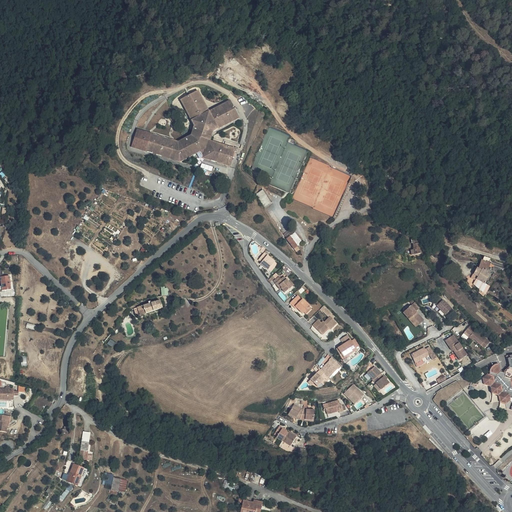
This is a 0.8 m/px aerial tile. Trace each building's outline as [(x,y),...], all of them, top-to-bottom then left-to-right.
[(201,162),(228,170),(234,149),(209,142),(212,131),(238,118),(229,101),(210,111),(199,91),(182,99),(195,124),(191,136),(178,141),(138,128),(132,146),(180,162),(198,154),(201,162)] [(260,198),(267,194),(264,189),(257,193),(260,198)] [(290,235),(298,246),(303,242),(295,232),(290,235)] [(298,246),(290,235),(287,238),(297,252),(300,249),(298,246)] [(273,263),(262,254),(257,260),(261,263),(259,265),(267,271),(273,264),(273,263)] [(475,273),(471,279),(475,281),(474,284),(483,289),(488,280),(484,278),(485,276),(486,276),(489,267),(488,267),(489,262),(482,260),(481,264),(479,264),(477,274),(475,273)] [(273,264),(267,271),(270,273),(276,266),(273,264)] [(2,290),(12,289),(11,275),(1,276),(2,290)] [(286,277),(284,279),(291,287),(293,286),(286,277)] [(281,278),(280,279),(274,283),(279,289),(281,288),(284,293),(288,289),(285,285),(282,281),(281,278)] [(284,279),(282,281),(285,285),(288,289),(291,287),(284,279)] [(483,289),(474,284),(472,289),(484,298),(488,291),(483,289)] [(309,305),(297,296),(290,304),(294,308),(296,306),(297,308),(302,312),(303,312),(309,305)] [(444,299),(438,305),(447,314),(453,308),(444,299)] [(161,301),(135,309),(137,315),(163,307),(161,301)] [(420,323),(424,320),(416,311),(420,308),(415,302),(404,312),(414,323),(417,320),(420,323)] [(309,305),(303,312),(306,314),(311,308),(309,305)] [(438,305),(436,307),(445,316),(447,314),(438,305)] [(321,312),(327,317),(330,312),(325,308),(321,312)] [(328,318),(324,322),(323,321),(321,323),(318,320),(312,325),(321,334),(328,327),(331,329),(337,323),(330,317),(328,318)] [(489,342),(471,326),(466,331),(471,336),(470,337),(473,341),(475,339),(484,347),(489,342)] [(324,336),(331,329),(328,327),(321,334),(324,336)] [(464,354),(452,335),(444,340),(450,350),(451,350),(457,359),(464,354)] [(344,345),(336,349),(342,359),(356,351),(347,336),(340,339),(344,345)] [(414,354),(412,356),(416,363),(422,360),(424,359),(423,357),(430,354),(433,359),(436,357),(431,346),(426,349),(425,347),(413,353),(414,354)] [(511,353),(511,355),(509,356),(510,364),(504,369),(504,370),(500,369),(499,361),(496,362),(493,364),(492,366),(491,368),(490,370),(489,371),(487,371),(482,375),(483,382),(489,384),(491,392),(497,394),(499,401),(504,402),(505,407),(511,409),(511,353)] [(328,377),(333,372),(332,371),(335,368),(336,369),(339,366),(331,358),(330,359),(320,370),(326,377),(326,376),(328,377)] [(422,360),(416,363),(418,368),(424,366),(422,360)] [(375,367),(367,373),(373,381),(374,380),(381,374),(375,367)] [(322,382),(326,377),(320,370),(316,374),(312,379),(311,380),(318,386),(322,382)] [(376,383),(382,389),(389,384),(384,377),(383,378),(381,374),(374,380),(376,383)] [(349,396),(356,402),(362,394),(350,383),(341,393),(347,398),(349,396)] [(14,388),(0,387),(0,398),(13,398),(14,399),(14,395),(19,395),(19,390),(14,390),(14,388)] [(50,399),(39,393),(31,405),(42,412),(46,406),(50,408),(53,403),(49,401),(50,399)] [(354,404),(356,402),(349,396),(347,398),(354,404)] [(293,407),(294,405),(296,400),(292,399),(288,408),(293,407)] [(340,405),(339,401),(329,404),(323,405),(324,409),(325,409),(327,415),(339,411),(339,413),(344,411),(342,405),(340,405)] [(314,410),(306,410),(302,410),(294,405),(293,407),(289,413),(296,418),(295,420),(305,422),(306,420),(313,420),(314,410)] [(7,422),(8,416),(0,414),(0,430),(7,431),(9,423),(7,422)] [(280,424),(274,433),(279,436),(277,438),(283,441),(288,433),(283,429),(284,427),(280,424)] [(292,445),(297,437),(289,432),(288,433),(283,441),(279,447),(292,451),(295,447),(292,445)] [(83,440),(80,458),(87,460),(92,460),(93,456),(88,455),(90,442),(83,440)] [(79,485),(82,477),(85,468),(75,464),(68,482),(78,486),(79,485)] [(233,489),(235,483),(225,480),(223,486),(233,489)] [(116,485),(113,501),(119,503),(120,499),(121,499),(123,486),(116,485)] [(63,500),(70,490),(68,488),(60,497),(63,500)] [(260,511),(262,501),(254,499),(254,501),(244,499),(241,511),(260,511)]
